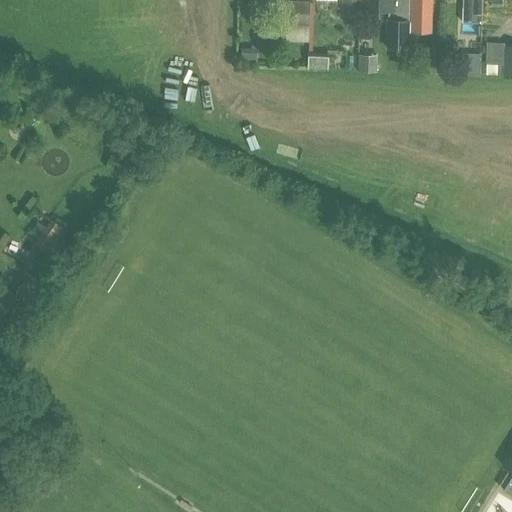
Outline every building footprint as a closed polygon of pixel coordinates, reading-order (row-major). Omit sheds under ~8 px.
[(308,42),(309,14),(310,1),(286,0),(284,0),(284,13),(283,42),(308,42)] [(360,0),(360,11),(395,12),(395,0),(360,0)] [(410,0),(410,31),(431,31),(431,0),(410,0)] [(407,48),(408,20),(388,19),(386,47),(407,48)] [(503,46),(486,45),(485,64),(487,64),(487,74),(500,74),(502,74),(502,75),(511,75),(511,45),(503,46)] [(315,53),(315,69),(336,69),(336,53),(315,53)] [(357,70),(375,71),(375,55),(357,54),(357,70)] [(479,74),(479,56),(464,55),(463,73),(479,74)] [(0,338),(26,302),(3,286),(0,289),(0,338)] [(511,474),(503,489),(511,495),(511,474)]
